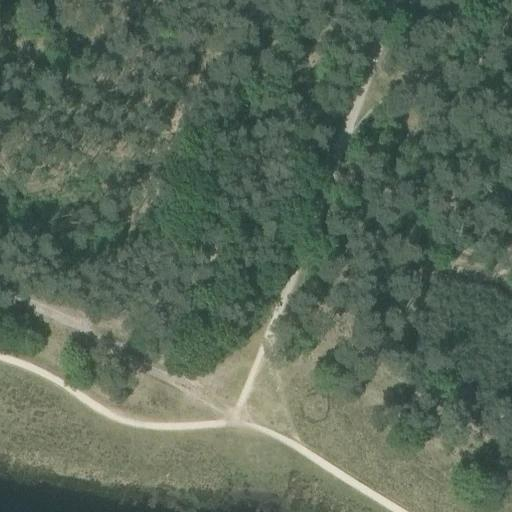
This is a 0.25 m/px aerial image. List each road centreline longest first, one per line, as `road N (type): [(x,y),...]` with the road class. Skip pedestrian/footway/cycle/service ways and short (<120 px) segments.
road 1 (track): [(0,360),(97,414),(143,427),(243,419)]
road 2 (track): [(283,280),(355,102)]
road 3 (track): [(389,511),(243,419)]
road 4 (track): [(243,419),(283,280)]
